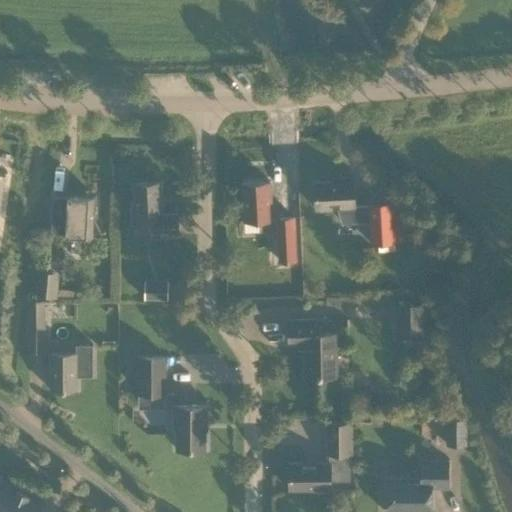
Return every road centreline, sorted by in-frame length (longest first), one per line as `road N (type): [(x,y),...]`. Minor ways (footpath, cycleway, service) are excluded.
road 1 (residential): [(252,511),(252,369),(205,296),(206,105)]
road 2 (tertiary): [(511,76),(206,105)]
road 3 (tertiary): [(206,105),(0,93)]
road 4 (unclassified): [(130,511),(0,412)]
